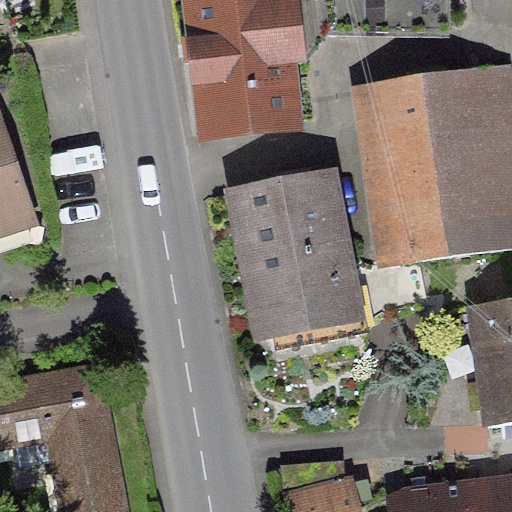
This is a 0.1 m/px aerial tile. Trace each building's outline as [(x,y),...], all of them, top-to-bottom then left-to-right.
[(291,0),(181,0),(198,150),(307,137),(291,0)] [(511,113),(503,64),(351,91),(385,282),(511,259),(511,113)] [(3,110),(0,110),(0,244),(43,230),(3,110)] [(366,331),(336,179),(226,201),(256,352),(366,331)] [(511,300),(473,307),(493,429),(511,425),(511,300)] [(130,511),(104,366),(0,384),(0,453),(35,448),(45,511),(130,511)] [(364,511),(355,457),(287,469),(294,511),(364,511)] [(511,511),(511,486),(386,498),(387,511),(511,511)]
